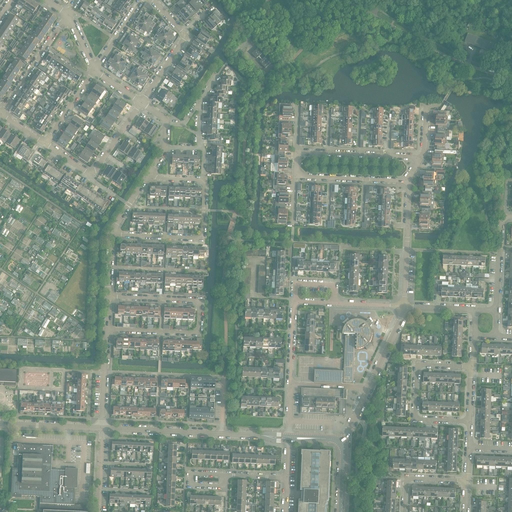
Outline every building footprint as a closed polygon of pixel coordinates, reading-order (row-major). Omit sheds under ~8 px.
[(33,2),(29,0),(27,0),(23,7),(28,10),(33,2)] [(200,7),(193,0),(192,0),(188,5),(196,14),(199,11),(197,9),(200,7)] [(79,10),(84,13),(89,5),(83,1),(81,3),(83,5),(79,10)] [(128,5),(121,1),(118,5),(125,10),(128,5)] [(38,6),(33,2),(28,10),(33,14),(38,6)] [(89,5),(84,13),(88,16),(94,8),(89,5)] [(125,10),(118,5),(115,10),(122,15),(125,10)] [(196,14),(188,5),(182,10),(189,17),(191,15),(193,17),(196,14)] [(94,8),(88,16),(93,19),(98,11),(94,8)] [(189,17),(182,10),(176,15),(185,24),(188,21),(186,19),(189,17)] [(98,11),(93,19),(97,22),(102,14),(98,11)] [(210,18),(217,26),(217,25),(222,20),(224,19),(224,18),(221,15),(220,15),(219,17),(214,11),(211,14),(211,15),(212,16),(210,18)] [(48,13),(45,18),(53,23),(56,18),(48,13)] [(140,14),(137,19),(144,24),(150,15),(146,13),(143,16),(140,14)] [(102,14),(97,22),(102,25),(107,17),(102,14)] [(11,15),(7,20),(15,25),(19,20),(11,15)] [(154,18),(150,15),(144,24),(152,29),(155,24),(152,22),(154,18)] [(107,17),(102,25),(106,28),(111,20),(107,17)] [(53,23),(45,18),(42,23),(50,28),(53,23)] [(144,24),(137,19),(135,18),(132,22),(134,23),(133,24),(137,26),(134,29),(139,32),(144,24)] [(206,19),(203,22),(211,31),(217,26),(210,18),(208,20),(207,19),(206,19)] [(7,20),(4,24),(12,30),(15,25),(7,20)] [(111,20),(106,28),(111,31),(116,23),(111,20)] [(50,28),(42,23),(39,27),(47,33),(50,28)] [(4,24),(1,29),(9,34),(12,30),(4,24)] [(144,24),(139,32),(143,35),(145,32),(149,34),(152,29),(144,24)] [(160,27),(157,32),(164,37),(170,29),(166,26),(164,29),(160,27)] [(47,33),(39,27),(36,32),(43,37),(47,33)] [(1,29),(0,30),(0,35),(6,39),(9,34),(1,29)] [(174,32),(170,29),(164,37),(172,43),(176,38),(172,35),(174,32)] [(201,34),(199,37),(207,42),(211,36),(201,29),(199,33),(201,34)] [(36,32),(32,37),(39,41),(40,42),(43,37),(36,32)] [(125,33),(122,38),(131,44),(136,35),(132,32),(130,36),(127,33),(126,34),(125,33)] [(164,37),(157,32),(153,37),(157,40),(155,43),(159,46),(164,37)] [(491,52),(494,43),(468,34),(464,42),(474,46),(491,52)] [(141,38),(136,35),(131,44),(139,49),(142,44),(139,42),(141,38)] [(32,37),(31,36),(28,41),(36,46),(39,41),(32,37)] [(164,37),(159,46),(163,49),(165,45),(169,48),(169,47),(170,48),(173,44),(172,43),(164,37)] [(195,38),(193,42),(203,49),(207,42),(199,37),(197,40),(195,38)] [(131,44),(122,38),(119,42),(120,43),(120,44),(123,46),(121,49),(125,52),(131,44)] [(36,46),(28,41),(25,45),(33,51),(36,46)] [(203,49),(193,42),(190,45),(192,47),(190,49),(199,55),(203,49)] [(131,44),(125,52),(130,55),(132,52),(135,54),(139,49),(131,44)] [(33,51),(25,45),(21,50),(29,55),(33,51)] [(147,47),(143,52),(151,57),(157,49),(152,46),(150,49),(147,47)] [(252,53),(256,58),(262,53),(258,48),(252,53)] [(161,52),(157,49),(151,57),(159,63),(160,61),(162,58),(162,57),(159,55),(161,52)] [(187,51),(184,54),(194,61),(199,55),(190,49),(189,52),(187,51)] [(29,55),(21,50),(18,55),(26,60),(29,55)] [(113,53),(110,58),(117,64),(123,55),(119,52),(117,56),(113,53)] [(151,57),(143,52),(140,57),(143,60),(141,63),(145,66),(151,57)] [(49,64),(54,57),(50,53),(49,55),(47,53),(43,60),(49,63),(49,64)] [(194,61),(184,54),(182,58),(184,59),(182,62),(190,67),(194,61)] [(127,58),(123,55),(117,64),(125,69),(128,64),(125,61),(127,58)] [(259,62),(265,68),(271,63),(265,56),(259,62)] [(54,57),(49,64),(49,63),(47,66),(49,67),(52,69),(54,67),(59,60),(54,57)] [(151,57),(145,66),(150,69),(152,65),(155,68),(156,67),(158,64),(159,63),(151,57)] [(117,64),(110,58),(109,60),(106,63),(110,66),(108,69),(112,72),(117,64)] [(15,59),(12,64),(20,69),(23,64),(15,59)] [(63,63),(59,60),(54,67),(57,69),(58,70),(63,63)] [(178,63),(176,67),(186,74),(190,67),(182,62),(180,64),(178,63)] [(63,63),(58,70),(57,69),(56,72),(58,73),(59,71),(63,73),(68,66),(63,63)] [(20,69),(12,64),(9,69),(17,74),(20,69)] [(127,70),(125,69),(117,64),(112,72),(116,75),(118,72),(124,75),(127,70)] [(68,66),(63,73),(61,75),(65,78),(66,76),(67,76),(72,69),(68,66)] [(133,67),(130,72),(138,77),(143,69),(139,66),(137,69),(133,67)] [(186,74),(176,67),(174,70),(175,71),(174,74),(182,80),(186,74)] [(17,74),(9,69),(6,73),(14,79),(17,74)] [(77,72),(72,69),(67,76),(66,76),(65,78),(67,79),(68,77),(72,79),(77,72)] [(148,72),(143,69),(138,77),(145,82),(149,77),(145,75),(148,72)] [(48,77),(46,75),(45,76),(38,71),(35,76),(42,81),(44,82),(47,78),(48,77)] [(77,72),(72,79),(75,82),(74,84),(76,85),(77,82),(77,81),(80,76),(81,75),(77,72)] [(138,77),(130,72),(127,77),(130,79),(128,83),(132,86),(138,77)] [(14,79),(6,73),(2,78),(4,79),(10,83),(14,79)] [(170,76),(167,79),(178,86),(182,80),(174,74),(172,77),(170,76)] [(42,81),(35,76),(32,80),(39,85),(39,86),(41,87),(42,86),(40,84),(42,81)] [(147,83),(145,82),(138,77),(132,86),(136,88),(139,85),(142,87),(143,88),(147,83)] [(221,83),(221,86),(226,86),(230,86),(231,81),(232,81),(232,77),(221,77),(221,80),(220,80),(220,83),(221,83)] [(12,84),(10,83),(4,79),(0,84),(8,89),(12,84)] [(32,80),(29,84),(38,91),(41,87),(39,86),(39,85),(32,80)] [(8,89),(0,84),(0,90),(5,94),(8,89)] [(38,91),(29,84),(26,89),(33,94),(32,95),(34,96),(35,96),(36,95),(38,91)] [(59,87),(62,88),(59,92),(66,97),(70,92),(62,87),(63,87),(60,85),(59,87)] [(96,85),(90,94),(98,99),(104,90),(96,85)] [(217,91),(216,94),(224,95),(227,95),(228,91),(226,91),(226,86),(221,86),(217,85),(217,88),(215,88),(215,91),(217,91)] [(159,99),(162,101),(167,93),(161,88),(154,99),(158,101),(159,99)] [(32,95),(33,94),(26,89),(23,93),(30,98),(32,100),(34,96),(32,95)] [(66,97),(59,92),(57,90),(54,94),(57,96),(56,96),(63,101),(66,97)] [(30,98),(23,93),(20,98),(27,103),(27,104),(29,105),(30,104),(28,102),(30,98)] [(167,93),(162,101),(165,103),(164,105),(167,107),(169,104),(171,106),(177,99),(174,97),(167,93)] [(63,101),(56,96),(57,96),(54,94),(53,96),(56,97),(53,101),(60,106),(63,101)] [(90,94),(84,102),(92,108),(98,99),(90,94)] [(212,100),(212,103),(218,103),(222,103),(222,98),(223,98),(224,95),(216,94),(212,94),(212,97),(211,97),(211,100),(212,100)] [(20,98),(17,102),(24,107),(27,104),(27,103),(20,98)] [(118,99),(112,108),(120,114),(126,105),(118,99)] [(53,101),(51,105),(50,105),(57,110),(60,106),(53,101)] [(22,111),(24,107),(17,102),(14,107),(21,112),(20,113),(23,114),(24,112),(22,111)] [(86,117),(92,108),(84,102),(78,111),(80,113),(86,116),(86,117)] [(57,110),(50,105),(51,105),(48,103),(47,105),(49,106),(47,110),(54,115),(57,110)] [(279,103),(279,109),(279,112),(291,113),(292,107),(289,107),(289,104),(279,103)] [(21,112),(14,107),(11,111),(13,113),(20,118),(23,114),(20,113),(21,112)] [(402,109),(401,115),(413,115),(414,110),(415,110),(415,107),(410,107),(410,110),(402,109)] [(120,114),(112,108),(106,117),(114,122),(120,114)] [(47,110),(45,113),(44,114),(51,119),(54,115),(47,110)] [(451,111),(446,111),(439,111),(439,114),(436,114),(436,116),(435,117),(435,120),(447,120),(447,118),(447,117),(451,115),(451,112),(451,111)] [(51,119),(44,114),(45,113),(42,112),(41,114),(43,115),(41,119),(48,124),(51,119)] [(291,113),(279,112),(279,121),(288,121),(288,118),(291,118),(291,113)] [(75,116),(69,125),(77,131),(83,122),(75,116)] [(114,122),(106,117),(100,126),(108,131),(114,122)] [(134,126),(143,132),(149,124),(140,117),(134,126)] [(41,119),(38,122),(38,123),(45,128),(48,124),(41,119)] [(447,120),(435,120),(435,122),(436,123),(436,125),(439,125),(439,129),(446,129),(446,124),(447,123),(447,120)] [(45,128),(38,123),(38,122),(36,121),(35,123),(37,124),(35,128),(42,133),(45,128)] [(288,121),(279,121),(278,129),(291,130),(291,124),(288,124),(288,121)] [(158,130),(149,124),(143,132),(152,138),(158,130)] [(69,125),(63,134),(71,139),(77,131),(69,125)] [(11,134),(2,129),(0,131),(0,138),(5,143),(11,134)] [(291,130),(278,129),(278,138),(285,138),(287,138),(288,135),(290,135),(291,130)] [(96,131),(90,140),(99,145),(105,136),(96,131)] [(449,137),(449,132),(446,131),(445,131),(439,131),(438,134),(435,134),(435,136),(434,137),(434,140),(446,140),(446,138),(446,137),(449,137)] [(20,141),(11,134),(5,143),(14,149),(20,141)] [(65,148),(71,139),(63,134),(57,143),(65,148)] [(216,135),(210,135),(209,138),(208,138),(208,141),(209,141),(209,144),(212,144),(220,144),(220,141),(219,141),(219,135),(216,135)] [(287,147),(288,141),(285,141),(285,138),(278,138),(275,138),(275,146),(278,146),(287,147)] [(99,145),(90,140),(85,149),(93,154),(99,145)] [(446,140),(434,140),(434,142),(435,143),(435,145),(438,146),(438,149),(445,149),(445,145),(446,144),(446,143),(446,140)] [(127,155),(133,147),(124,141),(119,149),(118,148),(116,151),(118,152),(119,150),(127,155)] [(18,154),(22,157),(28,148),(24,145),(25,144),(22,142),(14,153),(17,155),(18,154)] [(220,144),(212,144),(212,147),(211,147),(211,150),(212,150),(212,153),(221,153),(222,148),(223,148),(223,144),(220,144)] [(287,147),(278,146),(275,146),(275,155),(284,155),(284,152),(287,152),(287,147)] [(142,153),(133,147),(127,155),(136,162),(142,153)] [(33,151),(28,148),(22,157),(27,160),(26,161),(29,163),(36,152),(34,150),(33,151)] [(93,154),(85,149),(78,158),(87,163),(93,154)] [(172,165),(177,165),(178,151),(175,151),(175,155),(172,155),(172,161),(170,161),(170,165),(172,165)] [(431,158),(431,160),(443,161),(444,157),(442,156),(443,154),(443,152),(436,151),(436,155),(433,154),(432,157),(431,158)] [(39,153),(36,152),(29,163),(31,165),(32,164),(37,167),(43,158),(38,155),(39,153)] [(287,158),(286,158),(284,158),(284,155),(275,155),(274,163),(287,164),(287,158)] [(47,161),(43,158),(37,167),(41,170),(40,171),(43,173),(50,163),(51,162),(48,160),(47,161)] [(443,161),(431,160),(431,162),(432,164),(432,166),(434,166),(434,169),(442,169),(442,165),(443,164),(443,163),(443,161)] [(53,164),(50,163),(43,173),(42,174),(45,176),(46,175),(50,178),(56,169),(52,166),(53,164)] [(286,169),(287,164),(274,163),(271,163),(271,172),(274,172),(283,172),(284,169),(286,169)] [(102,173),(111,179),(117,171),(108,165),(102,173)] [(61,172),(56,169),(50,178),(55,181),(54,182),(57,184),(64,172),(62,171),(61,172)] [(126,177),(117,171),(111,179),(120,185),(126,177)] [(422,178),(422,180),(435,180),(435,178),(435,177),(434,176),(434,172),(427,171),(427,174),(424,174),(424,176),(422,178)] [(286,175),(285,175),(283,175),(283,172),(274,172),(274,180),(286,181),(286,175)] [(62,186),(67,189),(73,180),(68,177),(69,175),(66,174),(58,185),(61,187),(62,186)] [(77,183),(73,180),(67,189),(71,192),(70,193),(73,195),(74,194),(81,183),(78,182),(77,183)] [(286,187),(286,181),(274,180),(273,189),(276,189),(283,189),(283,186),(286,187)] [(435,180),(422,180),(422,182),(423,183),(423,186),(426,186),(426,189),(433,189),(433,185),(435,184),(435,183),(435,180)] [(81,182),(81,183),(74,194),(76,196),(77,194),(82,197),(88,188),(83,185),(84,184),(81,182)] [(309,185),(308,192),(311,192),(314,192),(320,192),(320,187),(316,186),(314,184),(310,184),(309,185)] [(346,188),(345,193),(345,194),(348,194),(348,193),(354,194),(354,193),(355,186),(346,185),(346,188)] [(147,194),(147,197),(149,197),(149,196),(155,196),(155,187),(150,187),(149,194),(147,194)] [(92,191),(88,188),(82,197),(86,200),(86,202),(88,204),(96,192),(93,190),(92,191)] [(288,193),(287,193),(285,193),(285,189),(283,189),(276,189),(275,194),(272,194),(271,195),(271,198),(275,198),(288,198),(288,193)] [(430,195),(431,192),(424,191),(423,195),(420,195),(420,197),(419,198),(419,200),(434,201),(434,196),(433,195),(430,195)] [(99,194),(96,192),(88,204),(91,205),(92,204),(96,207),(102,198),(98,195),(99,194)] [(107,201),(102,198),(96,207),(101,210),(100,212),(103,213),(111,202),(108,200),(107,201)] [(288,198),(275,198),(275,206),(284,207),(285,204),(287,204),(288,198)] [(434,210),(434,201),(419,200),(419,202),(420,204),(420,206),(423,206),(423,209),(434,210)] [(20,213),(23,208),(18,204),(14,209),(20,213)] [(284,210),(284,207),(275,206),(275,215),(278,215),(287,215),(287,210),(284,210)] [(429,217),(430,212),(423,212),(423,215),(420,215),(419,217),(418,218),(418,220),(430,221),(431,218),(429,217)] [(69,224),(72,218),(64,214),(62,220),(69,224)] [(287,221),(287,215),(278,215),(277,223),(277,224),(286,224),(284,224),(284,221),(287,221)] [(10,216),(6,221),(12,225),(16,220),(10,216)] [(432,225),(431,224),(430,224),(430,221),(418,220),(418,223),(419,224),(419,226),(421,226),(421,229),(432,230),(432,229),(432,225)] [(4,227),(0,233),(6,237),(10,231),(4,227)] [(59,237),(61,232),(54,228),(52,234),(59,237)] [(117,252),(120,252),(120,253),(125,253),(126,244),(120,244),(120,246),(118,246),(117,252)] [(304,271),(305,262),(305,260),(299,260),(295,260),(295,267),(298,268),(298,271),(304,271)] [(339,270),(339,262),(330,261),(329,272),(336,273),(336,270),(339,270)] [(30,268),(38,273),(42,268),(34,263),(30,268)] [(124,282),(124,273),(119,273),(119,276),(116,276),(116,281),(124,282)] [(26,275),(22,281),(31,285),(34,279),(26,275)] [(16,290),(19,286),(12,281),(9,285),(16,290)] [(11,295),(12,293),(4,287),(3,290),(7,293),(6,296),(11,299),(13,297),(11,295)] [(283,295),(283,289),(274,288),(274,295),(269,295),(269,297),(277,297),(277,295),(283,295)] [(54,303),(59,295),(52,290),(47,298),(54,303)] [(43,305),(50,310),(52,306),(46,302),(43,305)] [(463,327),(463,321),(462,321),(462,318),(460,317),(457,317),(451,317),(451,320),(454,321),(454,327),(463,327)] [(353,384),(354,362),(355,348),(357,348),(357,349),(356,349),(358,349),(359,349),(360,349),(362,349),(363,348),(365,347),(367,350),(366,350),(367,350),(372,345),(371,345),(369,343),(370,342),(371,341),(371,340),(371,339),(372,338),(372,337),(372,335),(372,334),(372,333),(372,332),(372,331),(371,330),(371,329),(371,328),(370,327),(372,325),(373,326),(373,325),(368,320),(368,321),(366,323),(365,322),(364,321),(363,321),(362,321),(361,320),(360,320),(359,320),(358,320),(357,320),(355,320),(354,320),(353,320),(352,321),(351,321),(350,322),(348,320),(348,319),(343,324),(345,326),(345,327),(344,328),(344,329),(343,330),(343,331),(343,332),(343,333),(343,334),(347,334),(346,336),(345,336),(344,372),(343,372),(343,371),(315,370),(314,383),(342,384),(342,383),(343,384),(353,384)] [(26,328),(24,331),(32,336),(34,334),(26,328)] [(27,345),(27,339),(18,338),(18,345),(35,346),(27,345)] [(201,339),(199,339),(196,339),(196,342),(193,342),(192,350),(198,350),(201,350),(201,339)] [(0,381),(4,382),(4,386),(15,386),(16,370),(0,369),(0,381)] [(77,377),(77,381),(86,381),(86,379),(85,379),(85,375),(77,375),(78,373),(74,373),(74,375),(74,376),(74,377),(77,377)] [(114,385),(120,385),(121,374),(118,374),(118,377),(115,377),(114,379),(112,379),(112,385),(114,385)] [(185,384),(185,377),(183,377),(183,380),(179,380),(179,388),(188,388),(188,384),(185,384)] [(346,400),(347,390),(302,388),(300,414),(343,416),(344,399),(346,400)] [(113,407),(113,411),(110,411),(110,415),(111,415),(111,416),(115,416),(115,415),(119,415),(119,404),(117,404),(117,407),(113,407)] [(186,416),(187,408),(184,408),(184,407),(181,407),(181,410),(178,410),(177,419),(179,419),(180,418),(183,418),(183,416),(186,416)] [(77,483),(77,469),(72,469),(65,468),(65,471),(58,470),(58,471),(51,471),(52,453),(53,446),(21,445),(21,444),(17,444),(16,452),(18,452),(17,468),(12,468),(11,488),(11,497),(15,498),(21,498),(21,496),(31,496),(40,496),(40,499),(40,503),(39,510),(43,511),(42,511),(85,511),(85,505),(73,505),(74,488),(77,488),(77,483)] [(330,456),(330,451),(324,451),(324,452),(320,452),(313,451),(302,451),(302,455),(304,455),(304,467),(302,466),(302,475),(304,475),(303,486),(301,486),(301,491),(303,491),(302,500),(299,500),(298,511),(324,511),(325,505),(327,505),(327,502),(329,502),(330,468),(328,468),(329,456),(330,456)]
